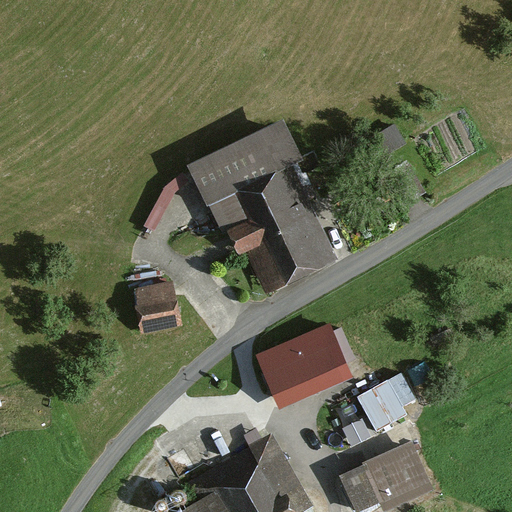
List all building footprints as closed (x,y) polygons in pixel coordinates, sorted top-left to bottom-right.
[(275,131),(181,171),(198,213),(216,205),(236,253),(251,246),(269,291),(332,265),(275,131)] [(425,197),(403,167),(376,187),(398,216),(425,197)] [(170,288),(129,296),(138,336),(178,328),(170,288)] [(331,325),(257,356),(279,409),(353,379),(331,325)] [(387,387),(354,405),(372,437),(405,419),(387,387)] [(296,511),(265,448),(198,481),(213,511),(296,511)] [(406,449),(334,480),(348,511),(359,511),(421,485),(406,449)]
